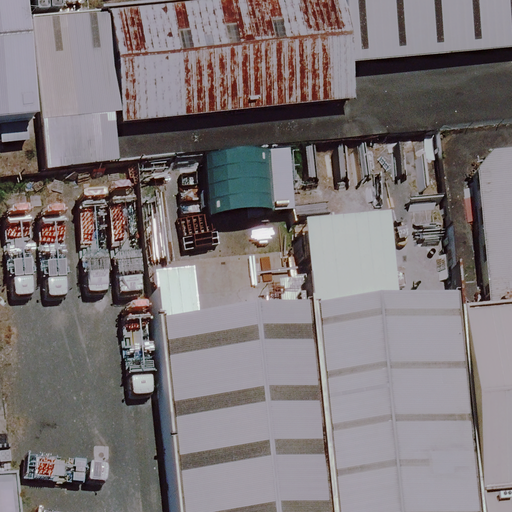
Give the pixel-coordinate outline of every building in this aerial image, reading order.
[(53,0),(0,0),(0,156),(67,151),(53,0)] [(511,0),(388,0),(365,2),(373,88),(511,75),(511,0)] [(365,2),(147,22),(158,146),(377,126),(365,2)] [(511,175),(497,176),(511,333),(511,175)] [(485,315),(191,342),(206,511),(502,511),(488,347),(485,315)] [(44,503),(44,511),(154,511),(138,324),(28,334),(44,503)] [(511,511),(511,344),(488,347),(502,511),(511,511)] [(44,511),(44,503),(0,506),(0,511),(44,511)]
